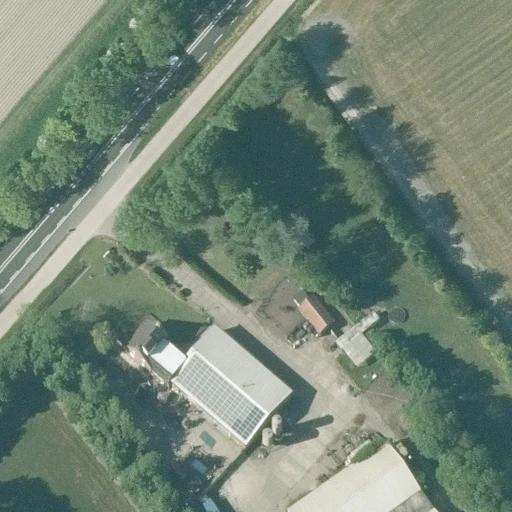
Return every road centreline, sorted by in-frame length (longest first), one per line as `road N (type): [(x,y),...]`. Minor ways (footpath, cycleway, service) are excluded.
road 1 (unclassified): [(0,329),(284,0)]
road 2 (unknown): [(103,208),(300,380),(313,431),(268,511)]
road 3 (primary): [(0,270),(234,0)]
